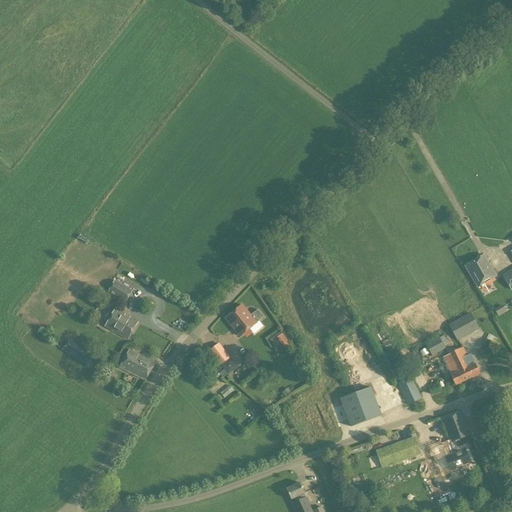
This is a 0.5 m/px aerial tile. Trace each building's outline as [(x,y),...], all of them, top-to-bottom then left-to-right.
[(465,267),(477,288),(496,277),(484,255),(465,267)] [(511,291),(511,290),(511,269),(502,276),(511,291)] [(133,291),(115,281),(108,293),(126,303),(133,291)] [(494,310),(498,316),(498,317),(507,312),(506,311),(502,305),(494,310)] [(258,310),(250,316),(242,306),(226,319),(240,336),(264,317),(258,310)] [(138,323),(115,310),(105,327),(128,340),(138,323)] [(457,341),(478,330),(470,314),(449,325),(457,341)] [(281,334),(280,335),(279,333),(269,339),(271,342),(270,342),(273,347),(279,343),(281,346),(282,345),(284,349),(290,344),(282,333),(281,334)] [(432,356),(445,349),(438,338),(426,345),(432,356)] [(486,340),(482,347),(491,351),(495,344),(486,340)] [(228,359),(217,345),(209,352),(220,366),(228,359)] [(447,358),(444,359),(452,376),(451,376),(456,386),(479,374),(475,365),(474,365),(470,355),(466,356),(463,349),(446,357),(447,358)] [(155,364),(130,350),(120,368),(145,380),(155,364)] [(96,357),(89,353),(86,357),(82,362),(89,367),(92,362),(96,357)] [(102,361),(97,369),(106,375),(111,367),(102,361)] [(421,399),(411,378),(397,384),(407,405),(421,399)] [(441,391),(436,383),(428,387),(431,395),(441,391)] [(230,385),(221,393),(225,398),(234,390),(230,385)] [(340,399),(351,427),(381,416),(370,388),(340,399)] [(463,450),(459,440),(470,435),(460,412),(440,418),(450,440),(440,444),(446,458),(452,471),(469,463),(463,450)] [(376,451),(382,468),(420,455),(414,438),(376,451)] [(300,472),(288,476),(291,486),(304,481),(300,472)] [(311,511),(303,494),(305,494),(300,483),(286,490),(291,500),(292,500),(294,504),(293,504),(296,511),(311,511)]
